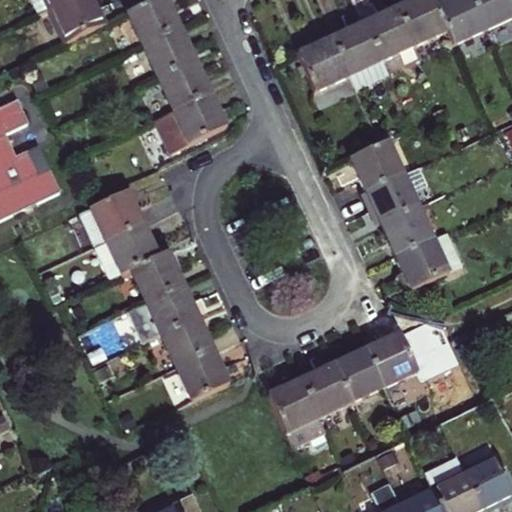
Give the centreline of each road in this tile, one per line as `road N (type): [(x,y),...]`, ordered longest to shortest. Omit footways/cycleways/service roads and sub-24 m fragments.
road 1 (residential): [(278,133),(342,264),(342,292),(322,319),(278,330),(245,304),(205,208),(216,172),(242,153)]
road 2 (residential): [(222,0),(278,133)]
